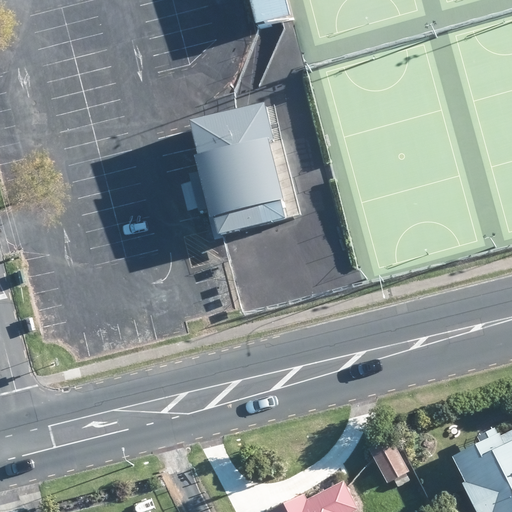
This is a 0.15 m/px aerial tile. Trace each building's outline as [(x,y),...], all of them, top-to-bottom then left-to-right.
[(243,0),(250,27),(259,25),(283,19),(278,0),(243,0)] [(296,217),(276,134),(273,105),(260,109),(259,106),(183,125),(191,159),(188,159),(192,174),(186,176),(188,184),(180,185),(187,212),(194,210),(196,215),(202,214),(204,220),(206,220),(211,238),(296,217)] [(511,511),(511,431),(496,439),(492,430),(481,434),(475,438),(479,444),(450,459),(462,485),(457,487),(469,511),(511,511)] [(366,450),(385,484),(406,473),(387,439),(373,447),(366,450)] [(351,511),(354,511),(343,488),(340,482),(303,501),(301,495),(274,509),(267,511),(351,511)]
